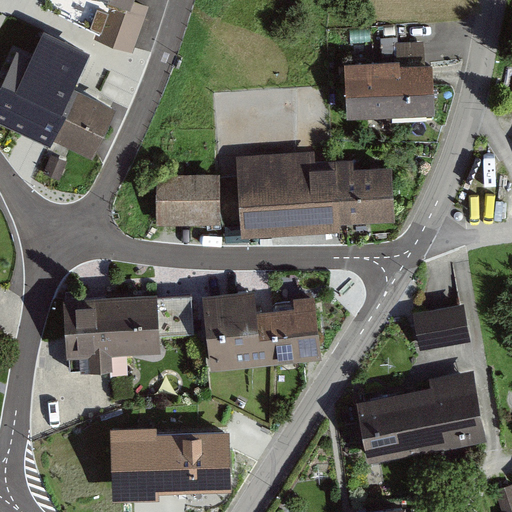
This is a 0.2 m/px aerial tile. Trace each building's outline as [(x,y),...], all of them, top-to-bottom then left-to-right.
[(0,0),(0,73),(17,80),(50,0),(49,0),(0,0)] [(70,149),(74,140),(106,153),(129,100),(99,87),(120,40),(63,15),(15,125),(70,149)] [(362,61),(364,115),(448,112),(446,59),(362,61)] [(324,151),(246,154),(249,236),(328,232),(328,219),(407,215),(405,161),(325,165),(324,151)] [(164,172),(164,221),(232,221),(231,172),(164,172)] [(297,311),(259,315),(257,293),(205,298),(213,374),(274,367),(322,362),(315,301),(296,303),(297,311)] [(71,294),(70,347),(174,348),(175,295),(71,294)] [(419,309),(421,345),(477,341),(475,306),(419,309)] [(0,395),(10,379),(0,373),(0,395)] [(489,379),(365,402),(377,462),(501,439),(489,379)] [(122,434),(124,505),(168,505),(168,498),(233,497),(232,440),(200,441),(200,435),(182,435),(182,441),(169,441),(169,433),(122,434)]
